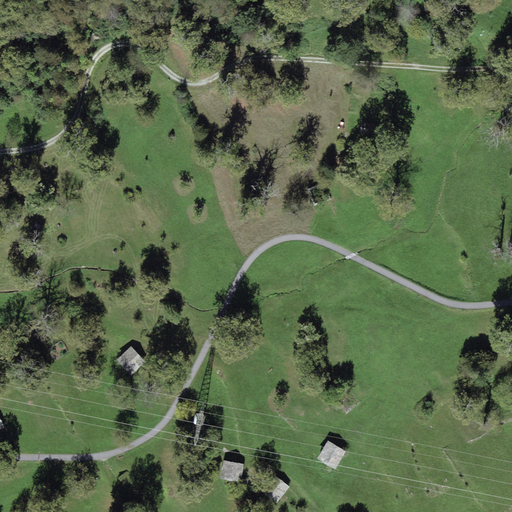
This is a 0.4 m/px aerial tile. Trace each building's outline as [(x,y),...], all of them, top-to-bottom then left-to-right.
[(309,191),(315,204),(331,197),(325,183),(309,191)] [(134,348),(120,360),(133,374),(146,362),(134,348)] [(349,452),(330,441),(320,460),(338,471),(349,452)] [(245,464),(225,462),(223,479),(243,481),(245,464)] [(264,486),(279,501),(292,487),(277,473),(264,486)]
